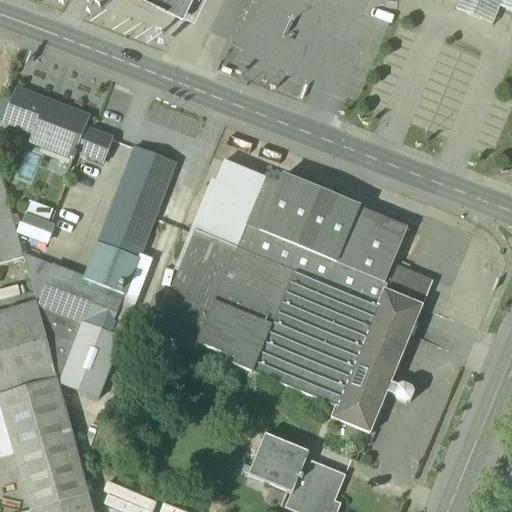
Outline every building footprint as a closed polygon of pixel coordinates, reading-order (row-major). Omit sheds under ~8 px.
[(148,0),(180,16),(188,0),(148,0)] [(511,0),(457,0),(453,11),(492,27),(500,9),(511,13),(511,0)] [(87,123),(47,107),(48,104),(17,92),(4,125),(34,136),(31,144),(71,159),(71,161),(74,162),(77,155),(76,154),(85,131),(87,123)] [(112,142),(85,131),(76,154),(77,155),(103,165),(112,142)] [(175,166),(135,150),(99,246),(114,252),(138,261),(175,166)] [(265,181),(224,163),(195,233),(236,250),(295,275),(378,309),(384,295),(387,287),(385,286),(245,229),(265,181)] [(0,262),(1,265),(24,259),(0,175),(0,262)] [(280,187),(265,181),(245,229),(385,286),(407,231),(359,211),(360,209),(283,178),(280,187)] [(195,233),(153,334),(194,351),(236,250),(195,233)] [(100,287),(114,252),(100,246),(86,282),(100,287)] [(295,275),(236,250),(194,351),(195,352),(197,346),(235,362),(233,367),(253,376),(295,275)] [(138,261),(114,252),(100,287),(100,289),(124,298),(138,261)] [(52,270),(24,259),(36,303),(37,309),(52,270)] [(433,284),(395,268),(387,287),(384,295),(422,310),(433,284)] [(86,282),(53,269),(52,270),(37,309),(109,336),(109,335),(124,298),(100,289),(100,287),(86,282)] [(378,309),(295,275),(253,376),(336,410),(338,410),(379,309),(378,309)] [(422,310),(384,295),(378,309),(379,309),(338,410),(336,410),(331,421),(370,437),(387,394),(391,386),(422,310)] [(36,303),(0,313),(0,398),(57,382),(37,309),(36,303)] [(109,336),(37,309),(57,382),(58,386),(98,401),(121,340),(109,335),(109,336)] [(57,382),(0,398),(0,406),(30,511),(35,511),(89,497),(58,386),(57,382)] [(403,387),(398,389),(398,390),(391,386),(387,394),(395,397),(394,398),(397,402),(406,406),(410,404),(414,395),(412,391),(403,387)] [(309,455),(265,437),(251,472),(266,478),(264,484),(291,496),(285,510),(288,511),(338,511),(341,507),(334,504),(346,478),(307,462),(309,455)] [(92,511),(89,497),(35,511),(92,511)]
